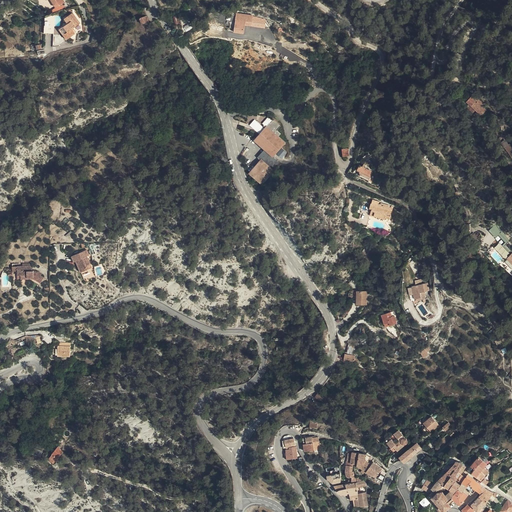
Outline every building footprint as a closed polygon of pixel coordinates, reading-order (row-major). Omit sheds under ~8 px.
[(72,28),(80,22),(79,20),(73,11),(65,16),(68,21),(60,27),(67,39),(76,32),(72,28)] [(54,31),(55,12),(47,15),(46,30),(54,31)] [(250,22),(251,15),(238,13),(234,31),(247,34),(248,32),(245,31),(247,21),(250,22)] [(149,20),(146,14),(140,18),(143,23),(149,20)] [(270,26),(266,18),(251,15),(250,22),(270,26)] [(183,27),(186,32),(192,28),(189,23),(183,27)] [(92,32),(88,42),(97,40),(96,32),(93,32),(92,32)] [(485,101),(487,105),(488,104),(488,103),(489,102),(488,100),(490,99),(484,85),(475,89),(476,92),(477,95),(483,92),(486,100),(485,101)] [(482,105),(483,106),(487,105),(485,101),(486,100),(483,92),(477,95),(480,100),(480,102),(482,105)] [(250,124),(258,132),(263,127),(255,119),(250,124)] [(267,124),(263,128),(265,130),(269,126),(270,126),(273,123),(271,121),(268,124),(267,124)] [(265,130),(254,142),(272,158),(284,145),(278,140),(281,137),(277,134),(280,129),(273,123),(270,126),(269,126),(265,130)] [(252,141),(254,142),(265,130),(263,128),(252,141)] [(511,149),(506,139),(501,142),(511,160),(511,158),(511,149)] [(284,145),(272,158),(273,159),(285,146),(284,145)] [(259,165),(249,176),(261,186),(279,166),(264,153),(257,161),(256,159),(254,161),(256,163),(259,165)] [(247,174),(249,176),(259,165),(256,163),(247,174)] [(369,179),(373,181),(375,176),(372,175),(373,171),(360,164),(357,169),(362,172),(360,175),(369,180),(369,179)] [(378,202),(371,200),(370,204),(369,204),(368,209),(370,209),(368,216),(373,218),(374,217),(384,220),(384,219),(389,220),(392,208),(378,204),(378,202)] [(502,240),(494,247),(504,258),(511,251),(505,245),(510,241),(495,224),(488,231),(497,240),(500,238),(502,240)] [(477,239),(474,243),(479,249),(483,245),(477,239)] [(76,272),(82,270),(81,267),(86,265),(83,256),(85,255),(83,249),(67,256),(69,262),(71,261),(76,272)] [(31,275),(31,278),(34,279),(35,277),(39,279),(42,275),(38,273),(39,271),(35,269),(29,269),(29,264),(14,264),(14,274),(17,274),(17,278),(24,278),(24,275),(31,275)] [(431,289),(430,281),(414,285),(417,299),(421,298),(421,299),(425,298),(428,297),(426,291),(431,289)] [(367,306),(367,292),(356,292),(356,306),(367,306)] [(389,325),(389,328),(396,327),(394,314),(382,316),(383,320),(388,319),(389,325)] [(24,342),(25,346),(37,343),(35,337),(24,337),(24,339),(27,339),(28,341),(24,342)] [(70,347),(58,347),(58,357),(70,356),(70,347)] [(353,360),(353,357),(344,355),(342,362),(352,364),(352,361),(353,361),(353,360)] [(318,394),(315,398),(322,403),(325,399),(318,394)] [(435,419),(431,422),(439,429),(441,427),(435,419)] [(431,422),(426,425),(428,428),(427,429),(430,433),(431,435),(439,429),(431,422)] [(445,430),(448,434),(455,429),(452,425),(445,430)] [(400,430),(387,441),(393,449),(395,447),(399,452),(406,446),(407,446),(408,446),(409,445),(410,445),(410,444),(411,443),(411,442),(410,441),(409,440),(408,439),(400,430)] [(303,444),(305,451),(313,450),(312,443),(317,443),(316,438),(313,438),(313,437),(306,438),(306,444),(303,444)] [(289,447),(297,447),(295,442),(294,439),(285,440),(286,445),(289,445),(289,447)] [(418,453),(422,450),(418,445),(414,448),(418,453)] [(287,459),(298,458),(297,447),(289,447),(289,449),(286,450),(287,459)] [(52,454),(57,457),(60,450),(56,448),(52,454)] [(414,457),(418,453),(414,448),(410,452),(414,457)] [(406,464),(414,457),(410,452),(401,459),(406,464)] [(360,467),(366,471),(371,464),(368,462),(372,458),(368,455),(364,454),(364,453),(363,453),(363,454),(362,459),(366,460),(360,467)] [(483,469),(487,466),(479,459),(475,463),(483,470),(483,469)] [(376,477),(382,468),(374,462),(371,464),(366,471),(376,477)] [(444,477),(439,482),(445,486),(451,479),(455,483),(463,473),(456,469),(460,464),(459,463),(456,463),(454,465),(452,469),(449,467),(445,473),(446,474),(444,477)] [(475,463),(471,469),(475,471),(477,469),(480,473),(483,470),(475,463)] [(456,469),(463,473),(466,469),(460,464),(456,469)] [(480,482),(482,484),(484,481),(483,479),(485,477),(480,473),(477,469),(475,471),(471,469),(468,473),(480,482)] [(353,472),(351,472),(346,470),(347,478),(352,478),(352,482),(357,481),(356,477),(355,477),(353,472)] [(328,476),(328,484),(340,483),(339,471),(331,472),(331,475),(328,476)] [(384,482),(386,477),(381,473),(377,478),(384,482)] [(455,483),(454,485),(459,488),(460,487),(468,477),(469,477),(464,473),(463,474),(463,473),(455,483)] [(411,477),(407,484),(410,485),(415,488),(418,481),(411,477)] [(468,477),(460,487),(470,494),(472,495),(474,492),(475,491),(478,493),(479,494),(480,493),(484,488),(469,477),(468,477)] [(446,492),(447,494),(449,491),(454,485),(455,483),(451,479),(445,486),(447,487),(444,490),(445,491),(446,491),(446,492)] [(427,482),(422,490),(424,491),(426,493),(432,485),(427,482)] [(441,491),(444,490),(447,487),(445,486),(439,482),(432,490),(435,493),(437,491),(441,491)] [(336,487),(342,495),(349,493),(348,489),(347,485),(336,487)] [(454,485),(449,491),(453,495),(457,490),(459,488),(454,485)] [(459,488),(457,490),(467,497),(468,496),(470,494),(460,487),(459,488)] [(484,489),(484,488),(480,493),(481,494),(488,500),(489,499),(493,494),(488,491),(484,489)] [(440,511),(445,511),(452,506),(451,506),(450,504),(451,503),(452,502),(453,501),(460,507),(467,497),(457,490),(453,495),(449,491),(447,494),(447,495),(446,497),(443,493),(440,494),(435,496),(433,494),(431,496),(429,498),(440,511)] [(359,499),(355,500),(356,505),(358,505),(358,507),(362,506),(362,507),(369,506),(366,493),(359,494),(359,499)] [(488,500),(481,494),(478,497),(485,504),(488,500)] [(424,508),(430,503),(425,497),(419,502),(424,508)] [(485,504),(478,497),(470,505),(477,511),(482,511),(483,511),(481,509),(485,504)] [(511,511),(511,505),(508,502),(501,511),(511,511)]
